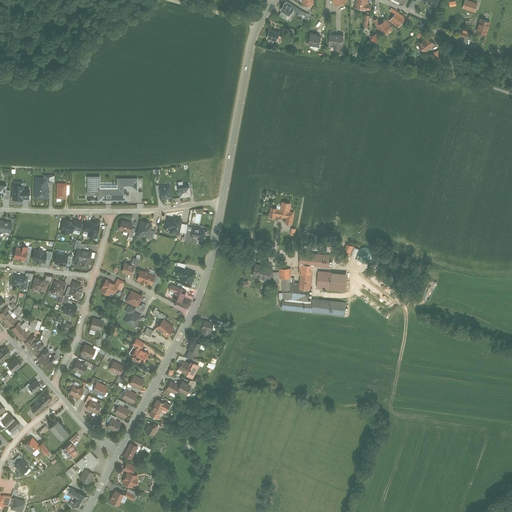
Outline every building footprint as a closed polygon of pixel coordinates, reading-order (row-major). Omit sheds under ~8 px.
[(366,0),(355,0),(353,7),(370,11),(372,5),(366,4),(366,0)] [(422,0),(423,0),(436,8),(441,1),(439,0),(422,0)] [(465,0),(464,5),(462,10),(475,14),(478,4),(466,0),(465,0)] [(295,9),(285,3),(281,10),(291,16),(295,9)] [(394,15),(389,22),(398,29),(405,19),(392,8),(389,12),(394,15)] [(491,22),(480,18),(476,32),(486,35),(491,22)] [(377,19),(373,21),(380,35),(391,30),(386,21),(379,24),(377,19)] [(270,27),(268,37),(279,39),(281,29),(270,27)] [(316,36),(310,34),(308,47),(318,49),(321,38),(316,37),(316,36)] [(381,41),(378,34),(371,37),(373,44),(381,41)] [(343,36),(328,37),(328,47),(333,47),(333,52),(341,51),(341,47),(343,46),(343,36)] [(428,36),(417,45),(424,54),(435,45),(430,39),(428,36)] [(438,50),(432,53),(437,64),(437,70),(442,71),(443,61),(438,50)] [(35,177),(34,198),(48,198),(48,187),(47,187),(47,182),(48,178),(44,177),(35,177)] [(137,179),(117,179),(117,185),(100,185),(100,177),(88,177),(88,196),(97,196),(98,201),(130,201),(130,192),(137,192),(137,179)] [(66,183),(57,183),(56,198),(65,199),(66,194),(66,185),(66,183)] [(24,185),(13,185),(13,200),(23,200),(23,199),(29,199),(29,189),(24,189),(24,185)] [(169,185),(158,186),(159,195),(160,199),(170,198),(169,185)] [(178,187),(179,196),(190,194),(189,187),(189,185),(178,187)] [(271,206),(269,216),(275,217),(276,214),(280,215),(279,217),(283,217),(284,216),(287,217),(286,223),(292,224),(294,211),(291,210),(292,202),(282,200),(281,208),(271,206)] [(14,219),(2,216),(0,224),(0,226),(0,227),(12,230),(14,219)] [(68,218),(65,217),(62,229),(71,231),(71,229),(75,230),(75,226),(77,220),(74,219),(75,218),(69,217),(68,218)] [(144,219),(142,218),(138,233),(143,234),(143,233),(150,235),(152,229),(154,221),(151,221),(152,219),(145,217),(144,219)] [(92,219),(88,218),(85,227),(90,229),(89,232),(99,235),(102,221),(99,220),(99,219),(92,218),(92,219)] [(166,219),(164,228),(169,229),(168,233),(178,235),(178,234),(180,224),(181,219),(172,218),(172,220),(166,219)] [(133,223),(122,219),(119,229),(130,232),(131,232),(131,229),(133,223)] [(187,225),(180,224),(178,234),(185,235),(187,225)] [(205,241),(207,231),(192,228),(191,234),(192,234),(197,235),(197,239),(196,239),(205,241)] [(18,244),(15,255),(27,258),(30,247),(28,246),(24,245),(18,244)] [(86,246),(79,244),(79,245),(77,255),(83,256),(82,261),(91,263),(94,248),(86,246)] [(347,244),(343,255),(349,257),(353,247),(347,244)] [(371,250),(369,248),(367,247),(364,247),(362,248),(360,249),(358,251),(358,254),(358,256),(359,258),(360,260),(362,261),(365,262),(367,261),(369,260),(371,259),(372,257),(372,254),(372,252),(371,250)] [(50,252),(39,249),(37,259),(48,262),(49,258),(50,252)] [(70,254),(60,253),(58,262),(68,264),(69,260),(70,254)] [(301,253),(301,266),(299,282),(299,287),(312,288),(314,266),(329,267),(330,254),(301,253)] [(134,254),(132,260),(137,261),(139,262),(141,256),(134,254)] [(126,258),(123,269),(134,272),(137,261),(132,260),(126,258)] [(252,274),(269,279),(273,268),(255,263),(252,274)] [(142,266),(138,276),(154,282),(154,280),(157,271),(156,271),(151,269),(142,266)] [(177,267),(174,274),(180,277),(179,281),(190,286),(195,274),(184,269),(177,267)] [(290,267),(279,268),(279,278),(281,278),(291,277),(290,267)] [(157,271),(154,280),(159,282),(163,273),(158,271),(157,271)] [(317,287),(347,290),(349,273),(318,271),(317,287)] [(27,273),(15,272),(14,281),(22,282),(22,284),(28,285),(29,275),(30,273),(27,273)] [(46,276),(36,274),(33,287),(38,288),(39,287),(47,289),(49,279),(50,277),(46,276)] [(60,278),(56,277),(52,289),(59,292),(57,299),(63,301),(64,298),(65,294),(69,283),(70,282),(68,281),(69,279),(61,276),(60,278)] [(291,277),(281,278),(283,298),(290,299),(291,286),(299,287),(299,282),(291,281),(291,277)] [(86,282),(75,278),(73,284),(70,290),(71,290),(75,292),(74,294),(80,297),(86,282)] [(116,287),(120,289),(124,281),(118,278),(115,284),(117,286),(116,287)] [(110,291),(113,293),(116,287),(117,286),(115,284),(106,280),(102,287),(101,290),(102,291),(102,292),(104,293),(105,293),(106,293),(107,291),(108,292),(110,291)] [(178,284),(177,288),(186,292),(187,292),(189,288),(178,284)] [(177,288),(171,285),(168,291),(174,293),(171,298),(181,303),(186,292),(177,288)] [(312,288),(299,287),(291,286),(290,299),(311,301),(312,288)] [(145,293),(133,287),(127,297),(138,303),(139,304),(141,301),(145,293)] [(311,301),(290,299),(283,298),(282,308),(344,315),(346,302),(314,298),(313,302),(311,301)] [(81,305),(67,300),(64,308),(78,314),(81,305)] [(18,311),(23,305),(20,302),(19,304),(15,307),(15,308),(18,311)] [(137,325),(144,312),(135,308),(136,306),(131,304),(129,308),(130,309),(125,319),(137,325)] [(7,305),(0,311),(11,324),(18,318),(7,305)] [(167,312),(156,305),(154,309),(157,311),(156,313),(163,318),(165,315),(167,312)] [(102,316),(94,314),(91,326),(92,326),(98,328),(98,326),(103,327),(105,318),(105,317),(102,316)] [(176,324),(165,315),(163,318),(157,324),(168,333),(176,324)] [(34,317),(30,322),(35,325),(38,321),(39,318),(36,316),(35,317),(34,317)] [(210,318),(205,316),(201,331),(210,333),(211,327),(216,328),(218,320),(210,318)] [(19,319),(13,325),(24,338),(31,332),(25,326),(22,323),(19,319)] [(155,327),(148,324),(145,330),(152,333),(155,327)] [(53,327),(46,325),(45,328),(44,332),(51,335),(53,327)] [(35,331),(25,340),(36,352),(47,343),(43,339),(39,342),(35,337),(39,334),(35,331)] [(190,346),(197,350),(202,340),(194,335),(189,345),(190,346)] [(136,347),(139,349),(140,348),(141,348),(145,343),(136,338),(132,345),(133,346),(136,347)] [(86,341),(82,350),(93,355),(97,346),(94,344),(86,341)] [(4,345),(4,344),(0,347),(0,357),(1,358),(2,359),(12,350),(6,343),(4,345)] [(47,346),(38,354),(50,367),(56,361),(54,359),(57,357),(54,354),(53,352),(50,355),(48,353),(51,350),(47,346)] [(186,353),(193,357),(194,357),(195,355),(198,350),(197,350),(190,346),(186,353)] [(136,347),(132,355),(140,360),(139,362),(142,364),(148,354),(145,352),(146,351),(141,348),(140,348),(139,349),(136,347)] [(17,355),(9,361),(9,362),(15,368),(16,369),(23,362),(17,355)] [(202,359),(195,355),(194,357),(193,357),(191,361),(184,358),(180,365),(187,369),(186,370),(195,375),(202,361),(201,360),(202,359)] [(79,357),(74,366),(77,368),(83,371),(84,372),(89,362),(85,360),(79,357)] [(124,366),(114,361),(109,369),(119,374),(119,375),(120,373),(124,366)] [(147,377),(136,371),(130,381),(135,383),(141,386),(142,387),(147,377)] [(123,375),(120,373),(119,375),(119,374),(115,382),(118,384),(123,375)] [(37,377),(30,383),(36,390),(43,384),(37,377)] [(181,382),(171,377),(166,389),(170,391),(171,391),(176,393),(178,387),(181,382)] [(181,382),(178,387),(188,392),(193,382),(190,380),(183,377),(181,382)] [(94,387),(94,388),(105,394),(110,384),(98,378),(97,382),(94,387)] [(75,381),(70,390),(81,396),(86,387),(85,386),(80,383),(75,381)] [(124,395),(124,396),(134,401),(139,392),(128,386),(126,391),(124,395)] [(48,389),(39,396),(41,398),(46,405),(55,398),(48,389)] [(165,399),(158,396),(151,411),(161,416),(165,406),(169,408),(172,402),(166,399),(165,399)] [(98,400),(92,397),(89,402),(88,406),(99,411),(103,402),(98,400)] [(46,405),(41,398),(32,405),(38,411),(46,405)] [(121,402),(116,410),(127,416),(131,406),(125,403),(121,401),(121,402)] [(7,426),(15,419),(9,413),(1,420),(7,426)] [(116,417),(113,416),(110,423),(120,428),(123,421),(116,417)] [(60,417),(52,424),(62,437),(71,430),(60,417)] [(15,419),(7,426),(12,432),(20,425),(15,419)] [(154,422),(150,421),(147,429),(155,432),(159,422),(155,420),(154,422)] [(47,422),(38,430),(42,434),(51,426),(47,422)] [(78,431),(72,436),(75,439),(81,434),(78,431)] [(34,435),(26,442),(34,450),(38,445),(41,442),(34,435)] [(41,442),(38,445),(41,449),(45,453),(47,450),(50,447),(44,440),(41,442)] [(73,440),(64,447),(71,456),(80,449),(73,440)] [(142,445),(132,440),(125,453),(133,457),(136,450),(139,452),(142,445)] [(92,448),(77,460),(85,469),(87,464),(95,468),(101,457),(92,448)] [(21,451),(15,457),(18,460),(23,455),(24,454),(21,451)] [(16,462),(24,470),(31,463),(23,455),(18,460),(16,462)] [(130,467),(135,470),(138,464),(128,460),(125,467),(129,469),(130,467)] [(74,463),(66,470),(70,474),(78,468),(74,463)] [(95,468),(87,464),(85,469),(82,475),(83,476),(83,477),(88,480),(89,479),(92,481),(97,470),(95,468)] [(135,470),(130,467),(129,469),(124,480),(134,485),(136,481),(138,482),(140,477),(138,476),(140,472),(135,470)] [(138,489),(130,485),(126,493),(129,494),(135,497),(138,489)] [(126,491),(117,487),(111,499),(121,503),(123,498),(126,493),(126,491)] [(88,496),(70,488),(68,493),(76,498),(74,502),(83,507),(88,496)] [(11,495),(4,495),(3,505),(7,506),(8,505),(11,497),(11,495)] [(25,500),(14,497),(14,498),(11,506),(10,508),(21,511),(25,500)] [(81,511),(83,507),(74,502),(70,500),(68,504),(81,511)]
